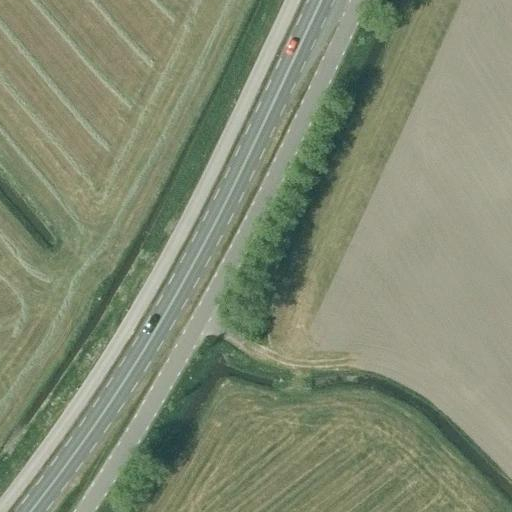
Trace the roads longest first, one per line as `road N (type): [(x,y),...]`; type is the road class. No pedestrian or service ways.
road 1 (primary): [(29,511),(110,401),(188,272),(320,0)]
road 2 (unclassified): [(0,509),(146,293),(292,0)]
road 3 (unclassified): [(84,511),(241,243),(358,0)]
